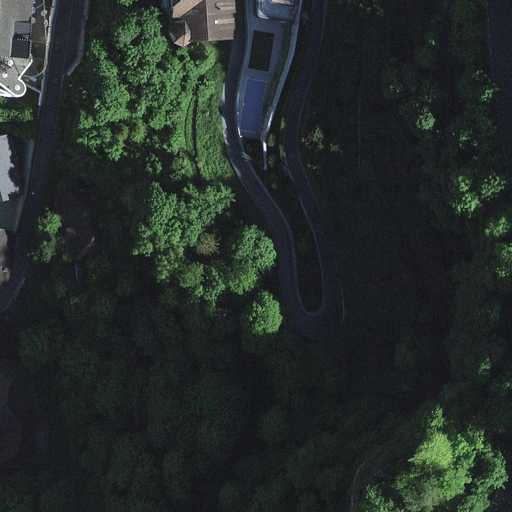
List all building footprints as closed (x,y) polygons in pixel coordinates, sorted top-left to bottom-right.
[(0,0),(0,52),(26,55),(30,0),(0,0)] [(228,40),(225,0),(160,0),(163,44),(228,40)] [(0,219),(12,217),(6,191),(27,186),(14,136),(0,139),(0,219)] [(105,186),(60,193),(70,256),(115,249),(105,186)] [(0,227),(0,279),(14,281),(19,229),(0,227)] [(0,426),(5,427),(1,460),(35,464),(42,410),(28,408),(34,358),(0,353),(0,426)]
